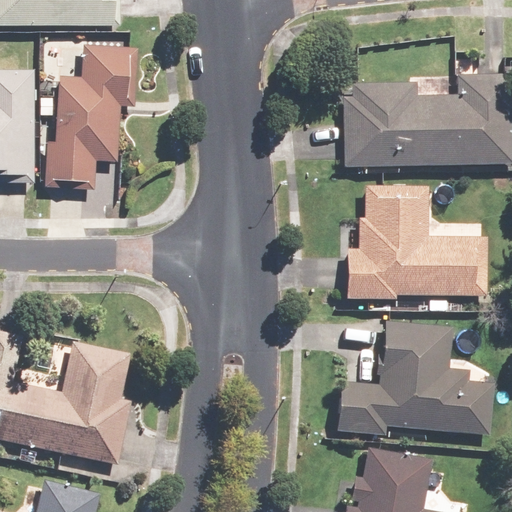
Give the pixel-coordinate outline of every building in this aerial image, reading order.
[(0,0),(0,26),(116,26),(116,0),(0,0)] [(42,144),(40,188),(90,190),(91,162),(113,163),(115,108),(130,109),(133,47),(79,44),(77,79),(54,78),(51,144),(42,144)] [(0,184),(29,184),(30,72),(0,72),(0,184)] [(338,98),(340,167),(508,163),(506,76),(453,77),(454,95),(413,96),(413,82),(348,84),(348,98),(338,98)] [(391,295),(483,296),(484,239),(425,238),(425,187),(362,187),(362,218),(355,218),(354,250),(341,250),(341,300),(391,301),(391,295)] [(380,426),(484,435),(489,384),(465,382),(466,371),(446,369),(450,327),(379,321),(374,385),(337,382),(333,432),(379,437),(380,426)] [(0,442),(114,466),(127,406),(115,404),(125,357),(119,356),(66,345),(57,392),(8,382),(17,338),(0,334),(0,442)] [(340,507),(338,511),(435,511),(418,509),(427,461),(363,449),(358,478),(350,476),(346,500),(354,501),(352,509),(340,507)] [(91,511),(96,495),(39,481),(31,511),(91,511)]
